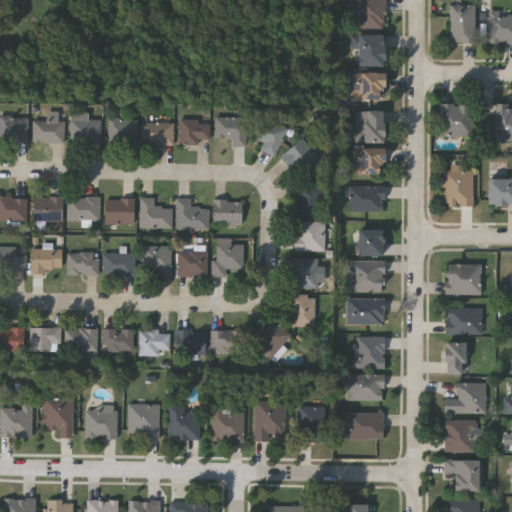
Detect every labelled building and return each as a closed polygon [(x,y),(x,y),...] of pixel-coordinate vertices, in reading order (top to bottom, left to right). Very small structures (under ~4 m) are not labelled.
[(385,0),(385,25),(357,25),(357,0),(385,0)] [(451,4),(475,4),(475,41),(451,41),(451,4)] [(511,41),(490,41),(490,12),(511,12),(511,41)] [(383,64),(356,64),(356,33),(383,33),(383,64)] [(384,71),(384,98),(353,98),(353,71),(384,71)] [(473,102),(473,134),(441,134),(441,102),(473,102)] [(511,138),(496,138),(496,102),(511,102),(511,138)] [(383,141),(355,141),(355,109),(383,109),(383,141)] [(265,141),(252,135),(261,114),(288,126),(275,155),(262,149),(265,141)] [(0,116),(28,116),(28,141),(0,141),(0,116)] [(233,136),(215,136),(215,116),(246,116),(246,145),(233,145),(233,136)] [(137,117),(137,143),(108,143),(108,117),(137,117)] [(101,142),(71,142),(71,118),(101,118),(101,142)] [(33,119),(64,119),(64,142),(33,142),(33,119)] [(179,119),(210,119),(210,138),(199,138),(199,143),(179,143),(179,119)] [(142,143),(142,120),(174,120),(174,143),(142,143)] [(303,135),(324,156),(303,177),(282,156),(303,135)] [(384,147),(384,173),(353,173),(353,147),(384,147)] [(473,166),(473,205),(443,205),(443,166),(473,166)] [(511,204),(487,204),(487,177),(511,177),(511,204)] [(321,215),(298,215),(298,184),(321,184),(321,215)] [(384,184),(384,211),(349,211),(349,184),(384,184)] [(0,219),(0,196),(27,196),(27,219),(0,219)] [(63,196),(63,220),(34,220),(34,196),(63,196)] [(100,196),(100,219),(68,219),(68,196),(100,196)] [(172,207),(172,227),(140,227),(140,196),(155,196),(155,207),(172,207)] [(177,197),(191,197),(191,207),(209,207),(209,229),(177,229),(177,197)] [(135,223),(106,224),(105,198),(135,198),(135,223)] [(213,199),(242,199),(242,223),(213,223),(213,199)] [(325,250),(296,250),(296,221),(325,221),(325,250)] [(357,254),(357,229),(383,229),(383,254),(357,254)] [(226,269),(226,276),(214,276),(214,239),(231,239),(231,244),(243,244),(243,269),(226,269)] [(171,245),(171,274),(143,274),(143,245),(171,245)] [(0,271),(0,246),(15,246),(15,254),(26,254),(26,271),(0,271)] [(62,248),(62,271),(31,271),(31,248),(62,248)] [(178,275),(178,250),(208,250),(208,275),(178,275)] [(99,273),(68,273),(68,252),(99,252),(99,273)] [(135,252),(135,274),(103,274),(103,252),(135,252)] [(293,287),(293,257),(317,257),(317,287),(293,287)] [(349,290),(349,260),(384,260),(384,290),(349,290)] [(444,293),(444,263),(480,263),(480,293),(444,293)] [(290,325),(290,293),(314,293),(314,325),(290,325)] [(383,297),(383,323),(347,323),(347,297),(383,297)] [(445,333),(445,308),(481,308),(481,333),(445,333)] [(271,358),(253,344),(273,319),(291,334),(271,358)] [(30,350),(30,326),(61,326),(61,350),(30,350)] [(0,327),(24,327),(24,350),(0,350),(0,327)] [(134,328),(134,350),(104,350),(104,327),(134,328)] [(66,328),(98,328),(98,349),(66,349),(66,328)] [(160,355),(140,355),(140,328),(170,328),(170,349),(160,349),(160,355)] [(206,329),(206,353),(176,353),(176,329),(206,329)] [(211,353),(211,329),(238,329),(238,353),(211,353)] [(384,335),(384,368),(358,368),(358,335),(384,335)] [(464,341),(464,372),(444,372),(444,341),(464,341)] [(383,373),(383,399),(348,399),(348,373),(383,373)] [(485,381),(485,412),(443,412),(443,397),(456,397),(456,381),(485,381)] [(74,436),(60,436),(60,428),(44,428),(44,397),(74,397),(74,436)] [(255,439),(255,400),(285,400),(285,439),(255,439)] [(1,407),(21,407),(21,402),(33,402),(33,436),(1,436),(1,407)] [(129,436),(129,403),(160,403),(160,436),(129,436)] [(200,438),(169,438),(169,404),(200,404),(200,438)] [(324,440),(299,440),(299,404),(324,404),(324,440)] [(117,437),(86,437),(86,405),(117,405),(117,437)] [(243,439),(212,439),(212,409),(243,409),(243,439)] [(383,438),(348,438),(348,411),(383,411),(383,438)] [(444,450),(444,419),(474,419),(474,450),(444,450)] [(443,459),(477,459),(477,490),(453,490),(453,474),(443,474),(443,459)] [(35,496),(35,511),(3,511),(3,496),(35,496)] [(48,511),(48,498),(73,498),(73,511),(48,511)] [(87,511),(87,498),(118,498),(118,511),(87,511)] [(128,511),(128,498),(159,498),(159,511),(128,511)] [(479,498),(479,511),(444,511),(444,498),(479,498)] [(207,500),(207,511),(172,511),(172,500),(207,500)] [(347,511),(347,502),(370,502),(370,511),(347,511)] [(304,503),(304,511),(268,511),(268,503),(304,503)]
